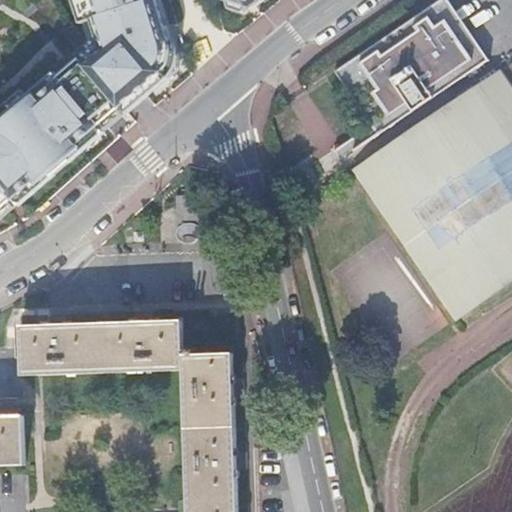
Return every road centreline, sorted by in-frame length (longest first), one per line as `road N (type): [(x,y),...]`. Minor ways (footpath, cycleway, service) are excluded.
road 1 (residential): [(207,112),(246,161),(322,511)]
road 2 (tertiary): [(0,279),(64,242),(207,112)]
road 3 (tertiary): [(207,112),(273,48),(349,0)]
road 4 (unclassified): [(27,511),(163,507)]
